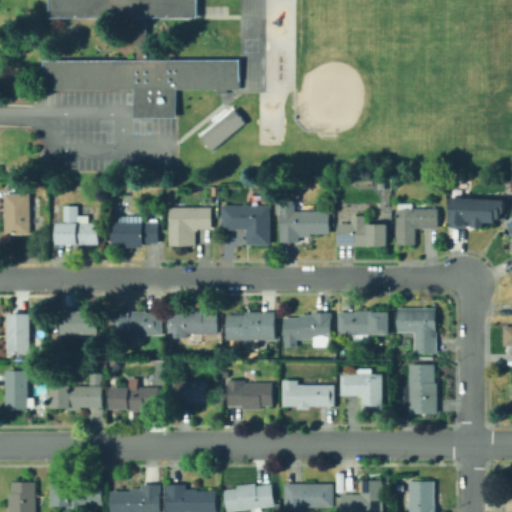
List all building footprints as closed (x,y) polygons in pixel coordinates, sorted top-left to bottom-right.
[(135,16),(145,16),(196,16),(196,13),(196,5),(196,0),(47,0),(48,17),(135,16)] [(135,16),(136,60),(146,60),(145,16),(135,16)] [(146,60),(136,60),(44,60),(44,88),(132,88),(133,116),(174,116),(174,89),(216,88),(216,93),(217,93),(225,93),(225,88),(237,88),(237,59),(146,60)] [(244,121),(210,149),(199,136),(216,122),(232,108),(244,121)] [(39,196),(40,206),(36,206),(36,215),(43,215),(43,231),(31,232),(31,234),(7,234),(6,194),(32,193),(32,196),(39,196)] [(498,199),(497,224),(469,222),(469,226),(449,225),(450,196),(498,199)] [(181,207),(213,207),(213,229),(198,229),(198,231),(197,231),(196,245),(170,245),(170,227),(171,207),(174,207),(175,200),(182,200),(181,207)] [(331,211),(330,234),(312,234),(312,237),(301,237),(301,242),(281,242),(281,200),(296,200),(296,211),(331,211)] [(439,209),(439,228),(416,228),(417,245),(397,245),(397,210),(398,210),(399,203),(413,203),(413,209),(439,209)] [(271,205),(272,244),(248,244),(248,229),(223,229),(223,205),(271,205)] [(90,215),(90,223),(99,223),(99,244),(58,244),(58,224),(65,224),(65,206),(79,206),(79,215),(90,215)] [(511,214),(500,219),(511,246),(511,214)] [(366,215),(365,223),(370,223),(370,224),(389,224),(389,246),(369,246),(338,246),(338,223),(352,223),(352,215),(366,215)] [(144,216),(144,222),(159,222),(160,242),(145,243),(144,247),(121,248),(122,245),(114,245),(114,222),(121,222),(121,216),(144,216)] [(437,308),(437,353),(415,353),(415,332),(398,332),(398,308),(437,308)] [(204,309),(204,312),(218,312),(218,334),(189,334),(189,338),(169,338),(169,312),(186,312),(186,309),(204,309)] [(100,310),(100,334),(64,334),(63,311),(100,310)] [(147,311),(147,312),(163,312),(163,335),(139,335),(139,342),(128,342),(128,335),(112,335),(112,312),(128,312),(128,311),(147,311)] [(276,311),(276,340),(227,340),(227,314),(246,314),(246,311),(276,311)] [(333,312),(333,339),(330,339),(330,346),(315,346),(315,339),(284,339),(284,318),(301,318),(300,315),(312,315),(313,312),(333,312)] [(390,312),(390,334),(374,334),(375,340),(356,340),(356,335),(339,335),(339,313),(390,312)] [(32,313),(32,352),(10,353),(9,314),(32,313)] [(511,324),(501,325),(502,344),(511,344),(511,324)] [(438,383),(439,413),(410,414),(411,402),(405,403),(405,386),(410,386),(410,364),(436,364),(436,383),(438,383)] [(373,368),(373,373),(383,373),(383,410),(362,410),(362,395),(342,395),(341,374),(358,374),(358,368),(373,368)] [(36,398),(37,407),(31,407),(30,409),(8,409),(8,371),(31,371),(31,398),(36,398)] [(103,373),(104,385),(92,385),(92,373),(103,373)] [(274,382),(274,406),(263,406),(263,409),(244,409),(244,406),(229,406),(228,385),(227,385),(227,380),(247,380),(247,383),(274,382)] [(336,384),(336,407),(311,407),(311,409),(298,409),(298,407),(283,407),(283,380),(300,380),(299,384),(336,384)] [(214,381),(214,405),(176,405),(176,381),(214,381)] [(104,386),(104,406),(82,407),(82,410),(69,410),(69,408),(53,408),(53,385),(73,385),(73,386),(104,386)] [(160,387),(160,406),(145,407),(145,411),(130,411),(130,409),(112,409),(112,387),(160,387)] [(405,477),(404,492),(396,491),(396,477),(405,477)] [(383,480),(383,511),(337,511),(337,497),(342,497),(342,494),(362,494),(361,480),(383,480)] [(435,481),(436,504),(436,511),(404,511),(404,494),(410,494),(410,481),(435,481)] [(37,482),(36,511),(10,511),(10,493),(13,493),(13,482),(37,482)] [(103,484),(103,506),(83,506),(84,511),(69,511),(69,506),(53,506),(53,483),(73,483),(103,484)] [(257,483),(257,486),(273,484),(276,506),(229,511),(226,490),(238,488),(238,486),(257,483)] [(162,484),(161,511),(111,511),(111,491),(131,491),(131,488),(142,488),(142,484),(162,484)] [(217,491),(217,511),(168,511),(167,484),(187,484),(187,489),(199,489),(199,491),(217,491)] [(335,484),(335,508),(306,507),(306,511),(285,511),(285,484),(335,484)]
